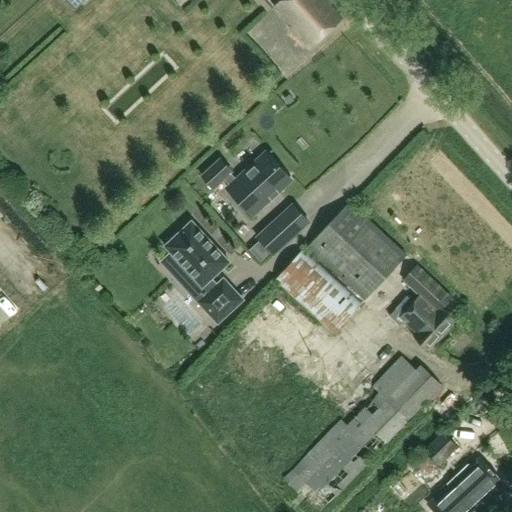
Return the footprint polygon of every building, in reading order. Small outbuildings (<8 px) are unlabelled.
[(65,0),(75,9),(83,0),(65,0)] [(325,0),(281,0),(273,7),(293,27),(290,30),(309,49),(342,18),(325,0)] [(292,103),(286,97),(282,100),(288,107),(292,103)] [(224,189),(250,215),(287,179),(261,153),(233,181),(226,174),(227,172),(216,161),(199,178),(210,190),(220,179),(227,187),(224,189)] [(363,300),(391,271),(406,255),(349,202),(306,248),(363,300)] [(197,302),(217,323),(243,300),(223,278),(216,285),(211,279),(229,262),(191,221),(164,246),(170,253),(160,262),(173,275),(182,266),(207,293),(197,302)] [(275,221),(257,237),(273,255),(291,238),(275,221)] [(332,335),(362,302),(303,249),(273,282),(332,335)] [(417,266),(404,280),(420,295),(413,303),(407,297),(389,316),(400,326),(403,322),(416,334),(413,338),(427,351),(454,321),(442,309),(452,298),(417,266)] [(284,385),(331,337),(303,310),(256,358),(284,385)] [(230,359),(211,380),(239,406),(256,388),(267,399),(279,388),(251,359),(241,368),(230,359)] [(407,422),(381,395),(334,442),(361,468),(407,422)] [(459,448),(443,431),(424,450),(440,466),(459,448)] [(477,457),(426,504),(433,511),(475,511),(504,485),(477,457)] [(348,511),(351,509),(329,490),(317,504),(326,511),(348,511)]
